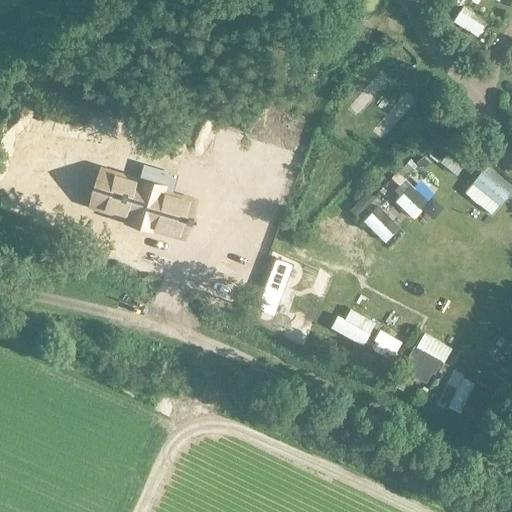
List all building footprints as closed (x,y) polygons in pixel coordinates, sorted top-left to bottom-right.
[(453,21),(479,33),(484,22),(471,16),(474,9),(461,4),(453,21)] [(443,130),(428,150),(462,177),(478,157),(443,130)] [(226,150),(224,164),(265,176),(269,163),(272,149),(231,138),(226,150)] [(412,158),(383,184),(412,215),(431,197),(409,173),(418,165),(412,158)] [(464,193),(494,213),(510,190),(480,170),(464,193)] [(166,189),(107,173),(97,210),(132,220),(131,221),(191,238),(201,203),(166,194),(166,189)] [(358,212),(374,195),(367,190),(352,206),(358,212)] [(431,196),(422,208),(432,217),(442,205),(431,196)] [(379,203),(363,219),(385,240),(400,224),(379,203)] [(362,265),(375,251),(348,225),(334,239),(362,265)] [(274,261),(260,305),(277,316),(294,267),(274,261)] [(363,343),(375,318),(345,304),(333,328),(363,343)] [(381,329),(372,347),(391,357),(401,339),(381,329)] [(417,330),(403,372),(433,382),(447,340),(417,330)] [(453,368),(438,397),(461,408),(476,379),(453,368)]
